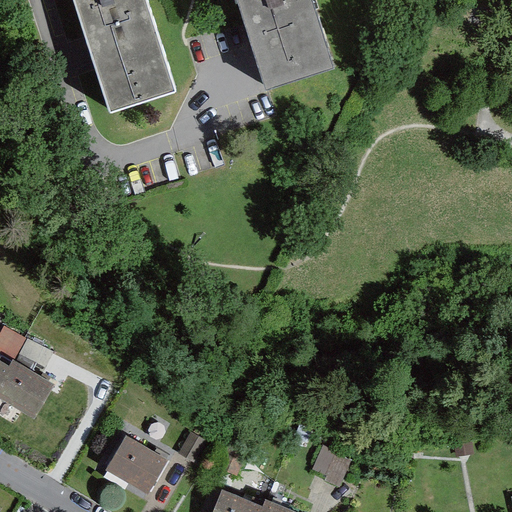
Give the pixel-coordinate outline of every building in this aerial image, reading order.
[(151,0),(77,0),(114,112),(181,90),(151,0)] [(339,73),(315,0),(240,0),(248,23),(270,95),(339,73)] [(0,392),(3,388),(15,369),(0,359),(0,392)] [(15,369),(3,388),(39,410),(56,384),(20,361),(15,369)] [(195,433),(182,457),(199,467),(212,443),(195,433)] [(155,495),(175,461),(132,436),(113,471),(155,495)] [(223,468),(242,477),(253,451),(235,443),(223,468)] [(319,448),(314,474),(344,479),(349,453),(319,448)] [(269,511),(271,507),(230,490),(220,511),(269,511)] [(302,511),(274,500),(271,507),(269,511),(302,511)]
